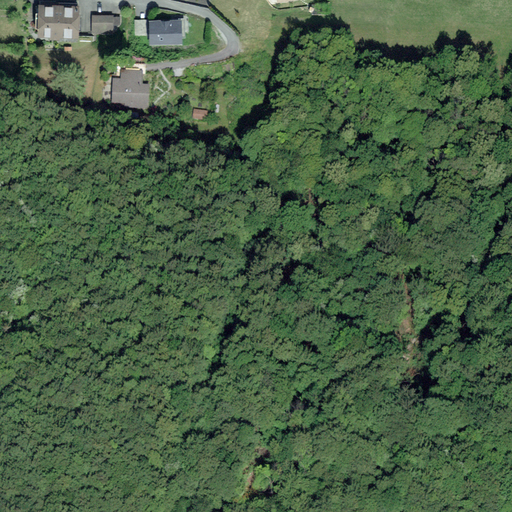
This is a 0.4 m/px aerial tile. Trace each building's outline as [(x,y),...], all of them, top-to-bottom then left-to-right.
[(77,37),(78,7),(39,6),(38,36),(77,37)] [(113,16),(93,16),(93,33),(113,33),(113,24),(119,24),(119,18),(113,18),(113,16)] [(180,22),(150,23),(151,43),(180,43),(180,22)] [(141,84),(142,71),(132,71),(122,70),(122,80),(120,80),(114,79),(113,105),(147,107),(149,84),(141,84)] [(208,112),(196,110),(194,118),(207,120),(208,112)]
